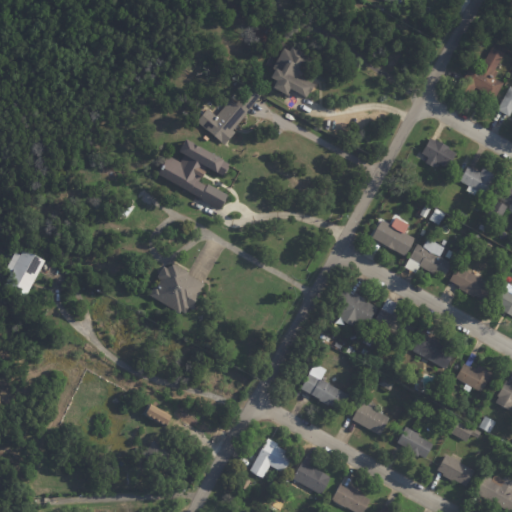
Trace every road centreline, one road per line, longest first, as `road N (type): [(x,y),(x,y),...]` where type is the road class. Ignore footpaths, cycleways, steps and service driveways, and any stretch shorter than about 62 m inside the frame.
road 1 (residential): [(442,53),(192,511)]
road 2 (residential): [(450,511),(253,401)]
road 3 (residential): [(511,348),(335,249)]
